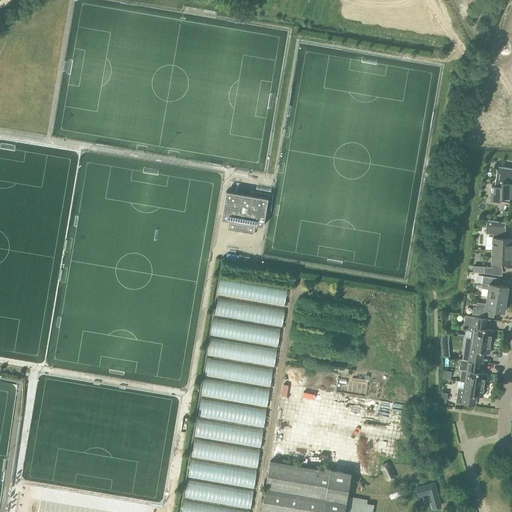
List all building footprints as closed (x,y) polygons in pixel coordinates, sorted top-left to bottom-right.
[(511,168),(498,166),(495,186),(493,186),(492,201),(510,202),(510,198),(511,198),(511,168)] [(264,226),(269,198),(227,191),(222,219),(230,220),(229,229),(255,233),(256,225),(264,226)] [(500,227),(486,226),(486,232),(493,232),(492,250),(511,251),(511,238),(503,238),(504,233),(500,233),(500,227)] [(511,264),(511,251),(492,250),(492,263),(491,269),(484,269),(484,275),(498,276),(498,269),(502,269),(502,264),(511,264)] [(479,284),(479,286),(480,287),(481,287),(481,288),(488,289),(487,296),(506,299),(508,287),(494,284),(495,278),(483,276),(482,283),(480,283),(479,284)] [(284,306),(288,289),(220,277),(217,294),(284,306)] [(506,299),(487,296),(486,303),(476,302),(475,307),(472,307),(472,315),(489,317),(490,310),(504,312),(506,299)] [(282,327),(285,310),(218,299),(215,315),(282,327)] [(473,330),(471,339),(492,342),(493,330),(484,328),(485,319),(465,316),(464,324),(468,330),(473,330)] [(277,347),(280,331),(214,319),(211,335),(277,347)] [(490,353),(492,342),(471,339),(466,338),(463,356),(468,357),(468,361),(479,362),(481,352),(490,353)] [(274,367),(277,350),(210,339),(207,355),(274,367)] [(270,387),(273,371),(208,359),(205,375),(270,387)] [(460,359),(458,369),(461,369),(459,381),(465,382),(485,385),(487,373),(482,372),(481,372),(478,372),(479,362),(468,361),(460,359)] [(266,407),(270,390),(204,378),(201,395),(266,407)] [(458,388),(456,403),(473,405),(475,396),(483,397),(485,385),(465,382),(464,389),(458,388)] [(263,427),(266,410),(201,398),(198,415),(263,427)] [(260,448),(263,432),(198,419),(195,436),(260,448)] [(257,468),(260,451),(195,439),(192,456),(257,468)] [(188,477),(253,489),(257,473),(191,460),(188,477)] [(367,499),(347,496),(351,473),(325,468),(324,470),(270,461),(261,511),(372,511),(374,504),(366,503),(367,499)] [(185,497),(250,509),(253,493),(188,481),(185,497)] [(435,483),(417,488),(419,496),(428,494),(432,508),(441,506),(435,483)] [(182,511),(245,511),(185,501),(182,511)]
